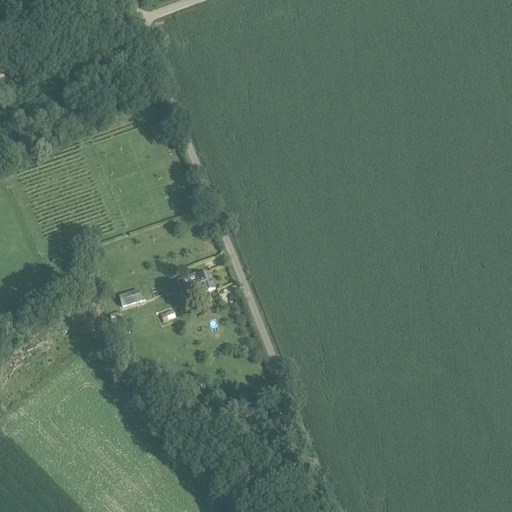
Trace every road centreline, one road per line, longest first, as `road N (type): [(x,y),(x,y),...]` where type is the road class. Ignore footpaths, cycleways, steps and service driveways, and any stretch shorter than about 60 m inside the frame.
road 1 (unclassified): [(332,511),(138,21)]
road 2 (unclassified): [(0,74),(138,21)]
